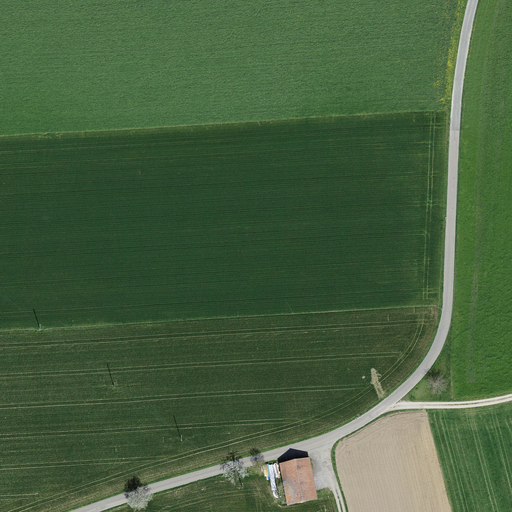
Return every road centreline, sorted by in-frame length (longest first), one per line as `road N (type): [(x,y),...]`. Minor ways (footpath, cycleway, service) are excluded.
road 1 (unclassified): [(81,511),(320,445),(391,399),(435,348),(445,317),(452,124),(473,0)]
road 2 (track): [(391,399),(511,398)]
